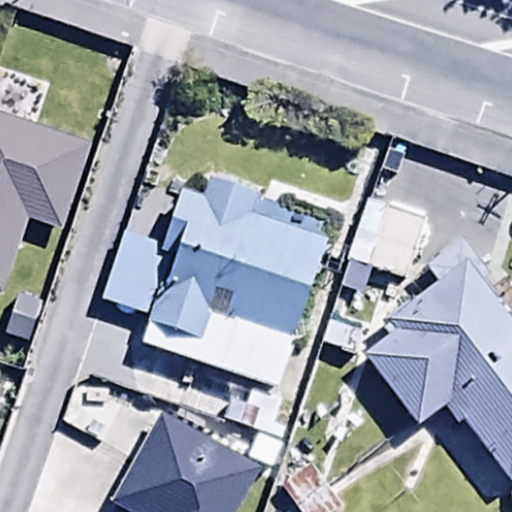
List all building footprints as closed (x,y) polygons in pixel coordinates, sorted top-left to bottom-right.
[(0,304),(2,305),(25,234),(58,245),(87,156),(0,128),(0,304)] [(139,364),(280,404),(331,226),(205,191),(199,213),(177,206),(163,256),(118,243),(98,314),(149,328),(139,364)] [(362,278),(345,273),(333,311),(355,318),(367,281),(406,293),(429,222),(385,208),(362,278)] [(414,438),(442,418),(511,358),(511,289),(494,266),(483,274),(463,248),(422,278),(434,294),(376,339),(384,349),(360,367),(414,438)] [(511,358),(442,418),(504,500),(511,494),(511,358)]
